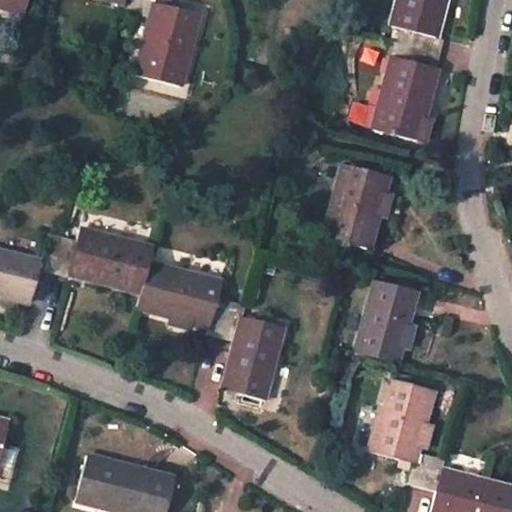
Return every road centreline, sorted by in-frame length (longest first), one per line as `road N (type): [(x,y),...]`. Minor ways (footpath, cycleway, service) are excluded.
road 1 (residential): [(0,346),(165,413),(334,511)]
road 2 (residential): [(511,327),(467,192),(497,0)]
